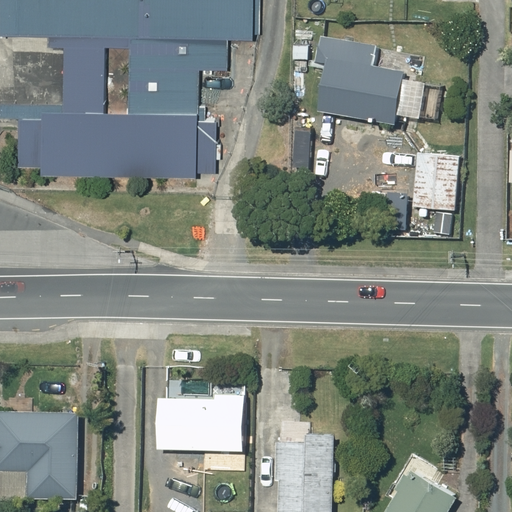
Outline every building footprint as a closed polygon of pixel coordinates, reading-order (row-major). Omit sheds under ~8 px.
[(42,117),(18,117),(17,166),(41,166),(41,173),(196,176),(196,171),(215,171),(215,120),(196,120),(197,67),(226,68),(227,38),(253,38),(253,0),(0,0),(0,32),(47,34),(47,44),(64,46),(63,110),(43,110),(42,117)] [(329,65),(320,113),(397,127),(407,74),(374,67),(377,47),(322,37),(317,63),(329,65)] [(310,47),(295,47),(295,61),(310,61),(310,47)] [(419,154),(415,209),(458,212),(462,157),(419,154)] [(438,214),(436,234),(451,235),(454,215),(438,214)] [(160,395),(159,446),(246,447),(247,392),(218,391),(218,396),(160,395)] [(0,468),(27,468),(27,495),(80,496),(81,409),(0,407),(0,468)] [(277,477),(282,477),(280,511),(334,511),(337,431),(308,431),(308,439),(279,439),(277,477)] [(414,467),(385,511),(449,511),(460,495),(414,467)] [(199,511),(199,503),(183,503),(183,511),(199,511)]
